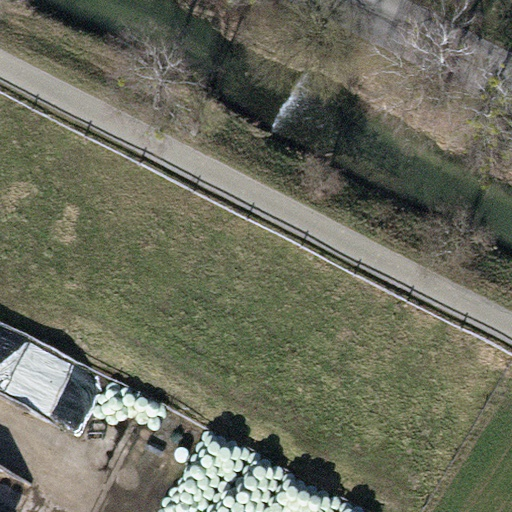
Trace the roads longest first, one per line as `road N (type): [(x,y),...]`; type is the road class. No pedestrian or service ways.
road 1 (track): [(0,69),(511,322)]
road 2 (tertiary): [(511,79),(357,0)]
